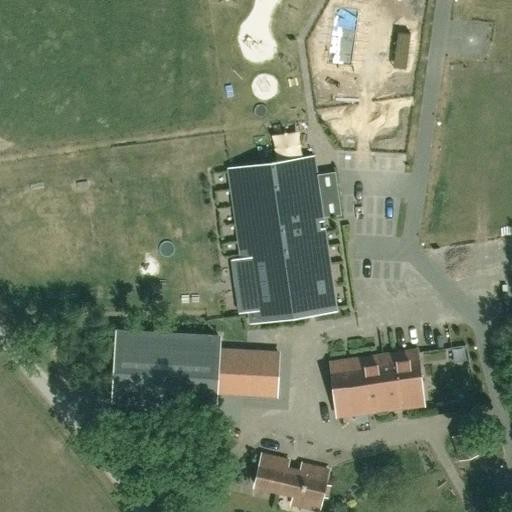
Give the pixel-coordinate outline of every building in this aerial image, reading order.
[(396,31),(393,55),(409,56),(412,33),(396,31)] [(314,158),(229,170),(236,222),(241,258),(249,311),(250,321),(335,308),(314,158)] [(218,349),(219,337),(197,335),(194,395),(194,396),(216,397),(217,369),(218,349)] [(382,336),(341,338),(341,349),(382,348),(382,336)] [(243,371),(242,394),(275,396),(278,353),(218,349),(217,369),(243,371)] [(388,408),(423,404),(418,350),(330,363),(337,415),(375,410),(378,414),(386,413),(388,408)] [(458,459),(480,453),(473,429),(451,435),(458,459)] [(319,509),(328,470),(301,464),(299,473),(287,470),(289,461),(262,454),(255,484),(294,494),(291,502),(319,509)] [(343,497),(333,508),(337,511),(352,511),(356,508),(343,497)]
